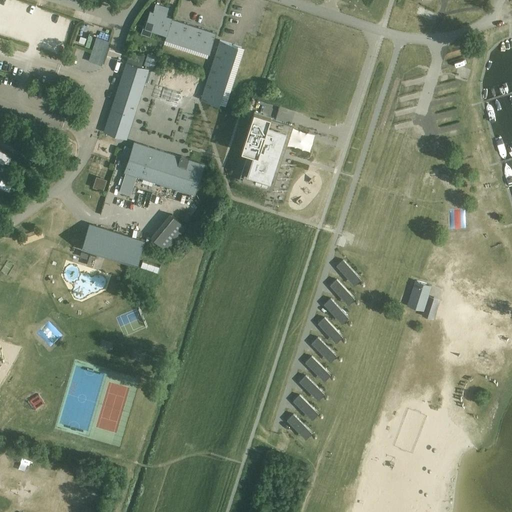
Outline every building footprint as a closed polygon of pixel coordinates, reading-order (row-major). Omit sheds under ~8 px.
[(171,19),(172,19),(166,17),(167,13),(154,9),(153,13),(150,11),(145,25),(143,25),(141,34),(150,37),(153,29),(166,34),(167,34),(171,19)] [(167,34),(166,34),(165,37),(172,39),(178,21),(172,19),(171,19),(167,34)] [(178,21),(172,39),(180,42),(185,24),(178,21)] [(185,24),(180,42),(187,44),(193,26),(185,24)] [(193,26),(187,44),(195,47),(200,29),(193,26)] [(200,29),(195,47),(202,49),(208,31),(200,29)] [(208,31),(202,49),(209,51),(210,52),(215,34),(208,31)] [(96,37),(88,61),(102,65),(109,41),(96,37)] [(217,49),(235,55),(237,47),(238,46),(220,40),(217,49)] [(235,55),(217,49),(214,57),(232,63),(235,55)] [(148,54),(144,64),(154,68),(157,57),(148,54)] [(232,63),(214,57),(212,65),(229,71),(232,63)] [(126,62),(116,93),(139,100),(149,69),(126,62)] [(229,71),(212,65),(209,74),(227,80),(229,71)] [(227,80),(209,74),(206,82),(224,88),(227,80)] [(224,88),(206,82),(203,91),(221,96),(224,88)] [(221,96),(203,91),(201,99),(219,105),(219,104),(221,96)] [(134,116),(139,100),(116,93),(111,109),(115,110),(109,129),(123,133),(129,115),(134,116)] [(252,120),(242,150),(249,152),(245,162),(248,163),(243,180),(269,188),(285,139),(290,124),(271,118),(271,117),(255,111),(252,120)] [(136,176),(194,195),(204,164),(189,159),(189,158),(188,158),(188,159),(181,156),(180,157),(134,142),(124,172),(125,173),(136,176)] [(125,173),(119,192),(130,195),(136,176),(125,173)] [(0,187),(9,191),(12,182),(0,177),(0,187)] [(104,181),(97,179),(95,188),(102,189),(104,181)] [(92,225),(88,238),(85,237),(81,249),(97,254),(98,253),(128,263),(128,264),(136,267),(138,260),(137,260),(138,256),(139,257),(144,241),(92,225)] [(343,260),(337,266),(350,280),(356,275),(343,260)] [(337,280),(331,285),(344,300),(350,295),(350,294),(337,280)] [(407,305),(424,310),(431,286),(415,281),(407,305)] [(330,299),(325,304),(338,319),(344,313),(343,313),(330,299)] [(324,319),(318,324),(332,338),(338,333),(324,319)] [(318,338),(312,343),(326,357),(331,352),(318,338)] [(311,357),(306,363),(320,376),(325,371),(311,357)] [(305,376),(299,382),(314,395),(319,390),(305,376)] [(299,396),(294,401),(308,415),(313,409),(299,396)] [(292,415),(287,421),(301,434),(307,429),(292,415)] [(1,448),(0,453),(0,456),(11,459),(13,451),(1,448)] [(21,453),(17,462),(29,467),(32,458),(21,453)] [(51,471),(53,462),(40,459),(38,468),(51,471)] [(59,465),(57,474),(66,475),(67,466),(59,465)] [(83,482),(86,475),(77,472),(74,479),(83,482)]
